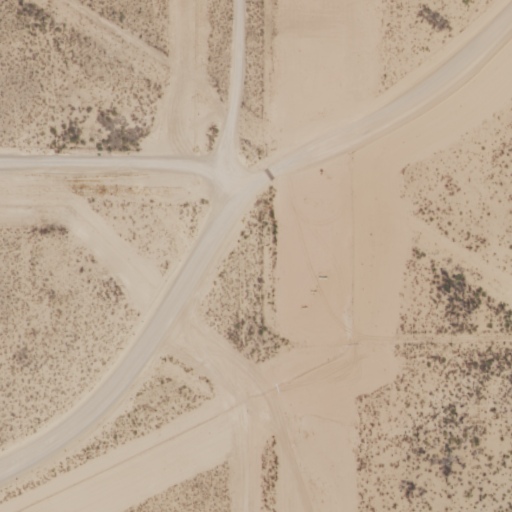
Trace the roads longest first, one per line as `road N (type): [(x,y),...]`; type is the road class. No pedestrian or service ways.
road 1 (track): [(0,478),(62,448),(237,191),(230,0)]
road 2 (track): [(237,191),(312,166),(492,0)]
